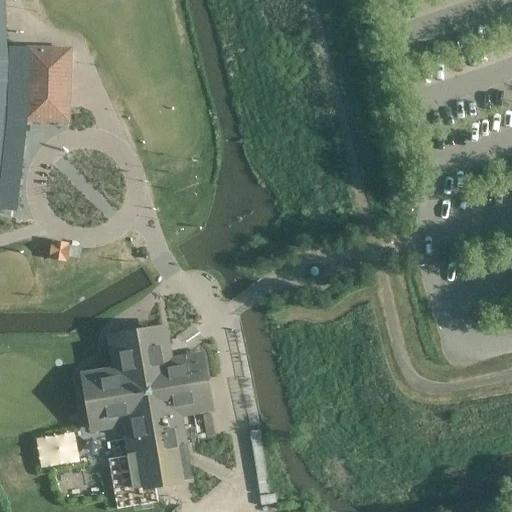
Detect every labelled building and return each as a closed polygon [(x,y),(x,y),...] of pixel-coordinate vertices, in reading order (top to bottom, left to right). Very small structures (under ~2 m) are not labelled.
[(8,63),(4,0),(0,0),(0,142),(1,142),(8,82),(8,63)] [(69,123),(70,82),(71,50),(28,48),(26,121),(69,123)] [(66,255),(67,250),(64,245),(58,245),(54,248),(53,254),(57,258),(62,259),(66,255)] [(177,414),(210,408),(202,358),(169,364),(163,331),(113,339),(119,372),(86,378),(94,428),(127,422),(138,488),(189,480),(177,414)] [(269,492),(259,430),(251,432),(260,494),(269,492)]
